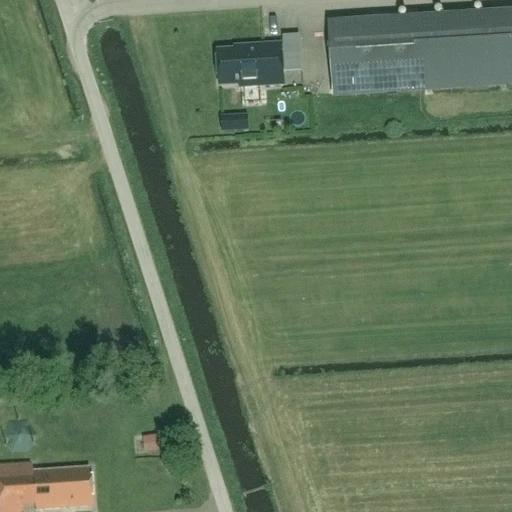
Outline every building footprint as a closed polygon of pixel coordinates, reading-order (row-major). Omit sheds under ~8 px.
[(511,13),(331,25),(335,97),(511,85),(511,13)] [(284,74),(282,47),(282,45),(247,48),(247,51),(218,53),(220,86),(240,85),(240,88),(284,85),(284,74)] [(222,134),(232,133),(231,117),(221,118),(222,134)] [(75,402),(76,421),(92,420),(91,401),(75,402)] [(0,431),(7,457),(33,451),(25,420),(0,426),(0,431)] [(164,441),(142,441),(142,458),(164,457),(164,441)] [(31,469),(30,466),(0,467),(0,511),(21,511),(21,508),(33,507),(36,511),(92,508),(89,470),(35,474),(34,468),(31,469)]
